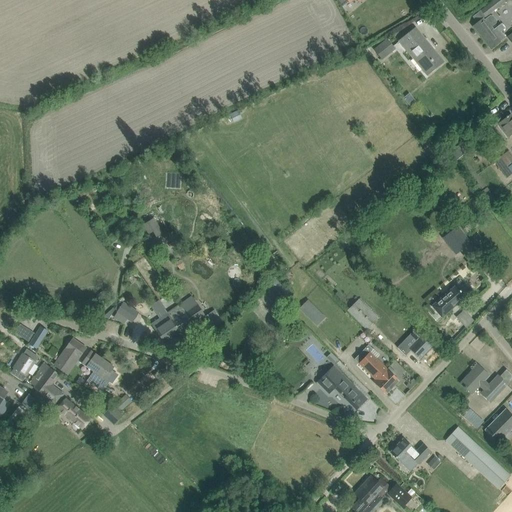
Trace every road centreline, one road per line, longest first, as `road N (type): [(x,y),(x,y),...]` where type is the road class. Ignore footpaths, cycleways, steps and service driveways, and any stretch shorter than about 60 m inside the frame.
road 1 (unclassified): [(378,432),(59,321),(0,322)]
road 2 (unclassified): [(378,432),(485,319)]
road 3 (tertiary): [(511,96),(434,0)]
